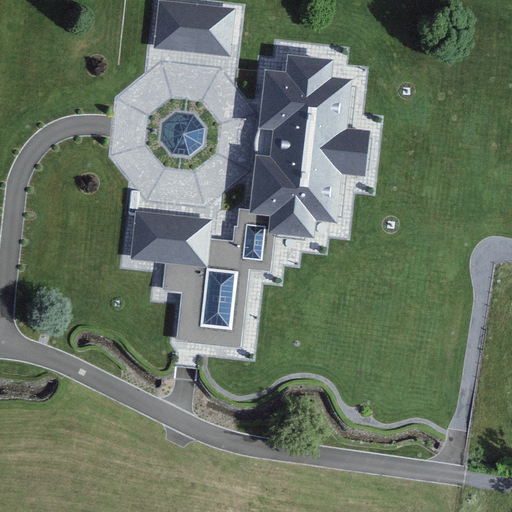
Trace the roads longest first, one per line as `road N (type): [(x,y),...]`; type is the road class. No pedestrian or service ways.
road 1 (residential): [(0,342),(62,362),(225,439),(452,475)]
road 2 (residential): [(0,332),(18,182),(29,160),(64,130),(109,128)]
road 3 (residential): [(452,475),(484,268),(492,254),(511,251)]
